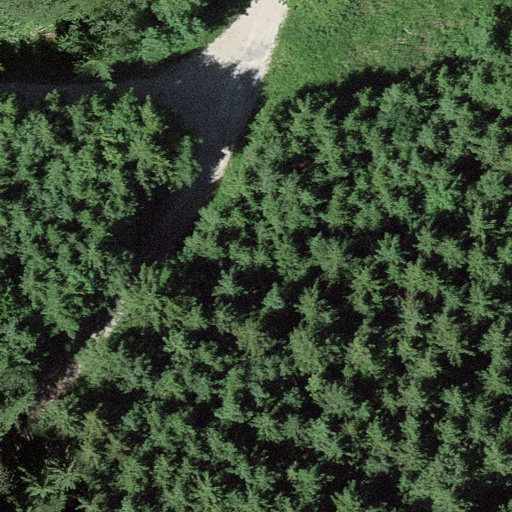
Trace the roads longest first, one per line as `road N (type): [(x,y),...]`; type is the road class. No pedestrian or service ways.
road 1 (track): [(0,462),(163,241),(283,0)]
road 2 (track): [(232,102),(0,89)]
